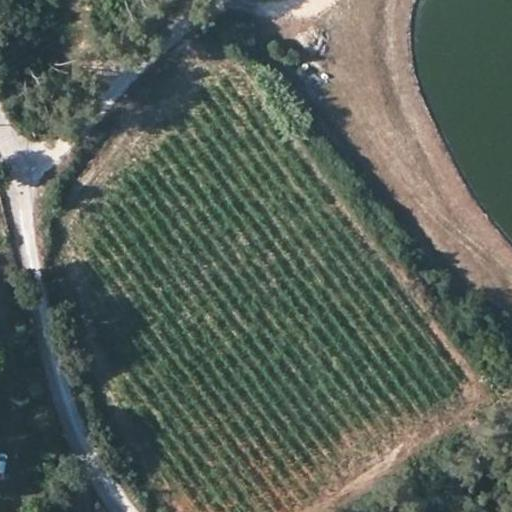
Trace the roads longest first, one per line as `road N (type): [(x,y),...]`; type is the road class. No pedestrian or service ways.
road 1 (residential): [(0,132),(74,431),(122,511)]
road 2 (track): [(511,289),(422,203),(320,53),(293,29)]
road 3 (track): [(212,0),(58,150),(11,171)]
